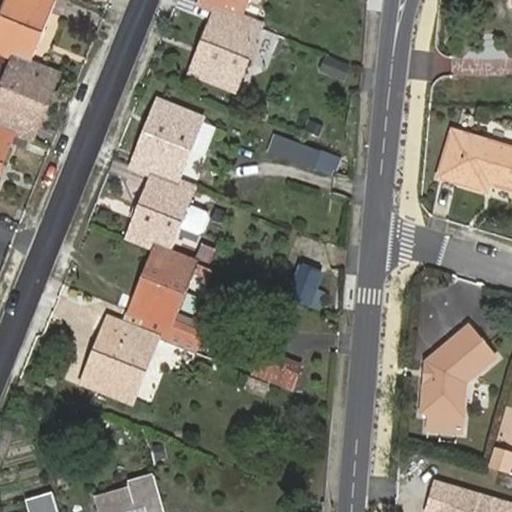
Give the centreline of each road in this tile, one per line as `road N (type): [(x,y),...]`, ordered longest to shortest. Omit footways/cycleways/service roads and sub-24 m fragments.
road 1 (residential): [(148,0),(0,369)]
road 2 (residential): [(374,231),(350,511)]
road 3 (residential): [(393,53),(374,231)]
road 4 (residential): [(374,231),(511,268)]
